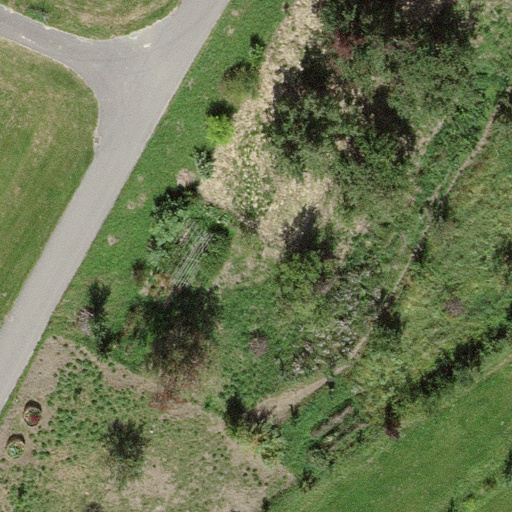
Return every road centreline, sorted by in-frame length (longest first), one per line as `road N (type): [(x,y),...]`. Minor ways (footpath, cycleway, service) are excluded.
road 1 (unclassified): [(0,374),(145,85),(205,0)]
road 2 (track): [(0,14),(145,85)]
